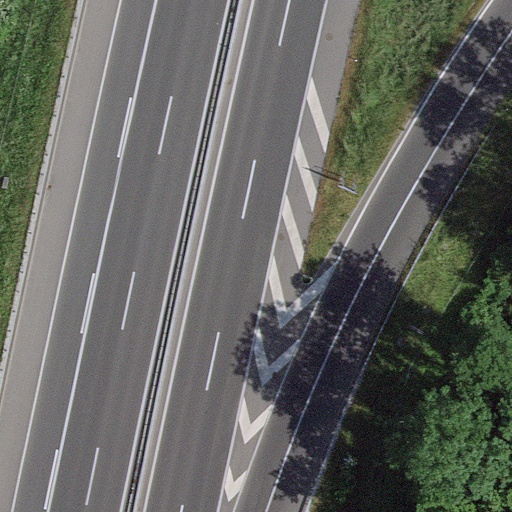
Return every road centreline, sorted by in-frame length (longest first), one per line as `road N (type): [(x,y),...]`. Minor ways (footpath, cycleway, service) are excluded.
road 1 (motorway): [(248,511),(352,266),(438,114),(511,9)]
road 2 (motorway): [(190,0),(81,511)]
road 3 (motorway): [(181,511),(286,0)]
